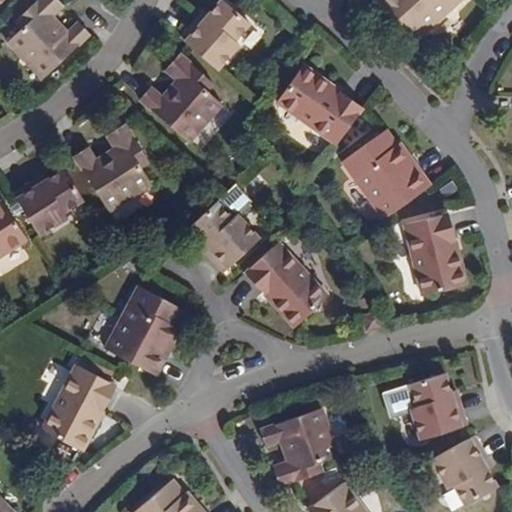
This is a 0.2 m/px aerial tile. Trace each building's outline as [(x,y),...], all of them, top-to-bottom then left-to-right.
[(53,12),(57,9),(66,0),(37,0),(22,14),(31,24),(17,38),(48,72),(95,29),(84,15),(73,26),(64,17),(60,20),(53,12)] [(377,0),(414,38),(452,0),(377,0)] [(198,17),(180,38),(217,70),(239,46),(234,42),(249,25),(222,1),(210,14),(204,21),(198,17)] [(64,17),(57,9),(53,12),(60,20),(64,17)] [(203,10),(198,17),(204,21),(210,14),(203,10)] [(178,90),(174,85),(164,97),(152,88),(141,101),(190,143),(221,107),(207,93),(212,85),(179,55),(166,71),(178,82),(182,85),(178,90)] [(334,145),(361,107),(335,88),(333,91),(322,83),(324,80),(301,63),(274,99),(334,145)] [(333,91),(335,88),(324,80),(322,83),(333,91)] [(178,82),(174,85),(178,90),(182,85),(178,82)] [(89,144),(74,154),(109,209),(151,181),(140,164),(149,158),(125,120),(108,131),(116,145),(119,149),(113,153),(109,148),(96,157),(89,144)] [(383,217),(429,184),(417,167),(413,169),(405,157),(409,155),(398,140),(395,142),(384,126),(341,156),(383,217)] [(116,145),(109,148),(113,153),(119,149),(116,145)] [(413,169),(417,167),(409,155),(405,157),(413,169)] [(36,178),(14,193),(39,234),(69,215),(65,209),(83,198),(64,166),(49,177),(41,182),(36,178)] [(41,182),(49,177),(45,172),(36,178),(41,182)] [(241,226),(216,200),(181,232),(200,255),(205,251),(212,258),(224,271),(251,248),(235,231),(241,226)] [(0,256),(27,239),(1,201),(0,201),(0,256)] [(450,240),(454,237),(448,211),(404,220),(420,293),(464,284),(457,250),(453,251),(450,240)] [(329,295),(278,240),(244,271),(268,297),(271,293),(280,302),(277,306),(295,327),(329,295)] [(208,263),(212,258),(205,251),(200,255),(208,263)] [(166,341),(169,343),(177,327),(173,325),(182,308),(135,283),(102,346),(154,373),(165,350),(162,348),(166,341)] [(271,293),(268,297),(277,306),(280,302),(271,293)] [(366,331),(383,328),(379,310),(363,313),(366,331)] [(96,412),(99,412),(116,384),(76,362),(40,427),(80,448),(94,423),(91,421),(96,412)] [(452,398),(451,389),(445,371),(412,379),(416,400),(410,402),(418,435),(466,424),(458,397),(452,398)] [(280,485),(323,470),(319,457),(336,451),(322,406),(261,426),(266,442),(280,438),(284,453),(289,452),(292,458),(287,459),(272,465),(280,485)] [(94,423),(99,412),(96,412),(91,421),(94,423)] [(486,458),(473,434),(431,458),(448,488),(454,484),(465,503),(496,485),(487,470),(481,461),(486,458)] [(492,467),(486,458),(481,461),(487,470),(492,467)] [(186,495),(189,493),(178,480),(174,481),(163,467),(122,502),(130,511),(203,511),(195,500),(192,502),(186,495)] [(364,511),(345,482),(308,507),(310,511),(364,511)] [(195,500),(189,493),(186,495),(192,502),(195,500)] [(0,511),(14,511),(0,498),(0,511)]
